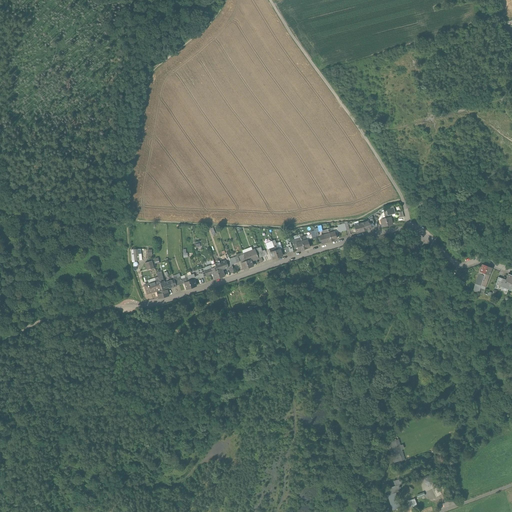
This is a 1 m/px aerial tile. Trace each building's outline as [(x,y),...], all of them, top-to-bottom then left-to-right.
[(367,221),(354,225),(356,233),(359,232),(364,230),(371,228),(371,227),(370,223),(368,224),(367,221)] [(338,227),(328,229),(331,240),(336,239),(335,232),(338,232),(338,231),(341,230),(341,231),(346,230),(345,224),(337,225),(338,227)] [(328,229),(322,231),(323,234),(319,235),(322,243),(331,240),(328,229)] [(306,236),(300,237),(304,249),(310,247),(307,240),(312,238),(311,234),(306,236)] [(300,237),(292,240),(295,248),(298,247),(299,251),(304,249),(300,237)] [(280,249),(278,250),(277,246),(274,247),(275,251),(278,257),(282,256),(280,249)] [(138,249),(131,250),(132,261),(142,260),(141,254),(139,254),(138,249)] [(255,250),(243,254),(244,257),(248,268),(253,266),(251,260),(254,259),(255,260),(258,259),(255,250)] [(248,268),(244,257),(243,254),(243,253),(238,254),(239,256),(243,269),(248,268)] [(237,257),(229,260),(231,265),(239,262),(237,257)] [(226,261),(215,265),(216,267),(217,271),(220,278),(225,276),(222,270),(228,268),(226,261)] [(482,265),(480,271),(478,277),(475,284),(480,286),(481,285),(482,280),(483,277),(487,266),(482,265)] [(487,266),(483,277),(482,280),(487,282),(489,275),(492,268),(487,266)] [(207,270),(205,271),(206,276),(207,275),(213,273),(215,279),(220,278),(217,271),(216,267),(207,270)] [(511,275),(508,274),(506,279),(503,278),(500,286),(508,289),(511,278),(511,275)] [(187,276),(187,275),(184,276),(185,278),(181,279),(180,277),(177,278),(179,285),(185,283),(187,289),(191,288),(187,276)] [(192,275),(188,277),(188,276),(187,276),(191,288),(196,286),(192,275)] [(158,277),(155,278),(156,281),(144,285),(147,294),(156,291),(158,298),(164,297),(161,286),(160,283),(158,277)] [(169,282),(165,283),(164,281),(160,283),(161,286),(164,297),(168,296),(166,289),(171,288),(169,282)] [(387,443),(393,464),(405,460),(402,450),(404,450),(403,445),(400,446),(398,439),(387,443)] [(424,484),(427,486),(430,486),(433,483),(433,480),(430,477),(426,478),(424,480),(424,484)] [(398,487),(398,485),(394,486),(385,489),(387,496),(396,493),(400,491),(398,487)] [(396,493),(387,496),(392,510),(402,507),(396,493)]
